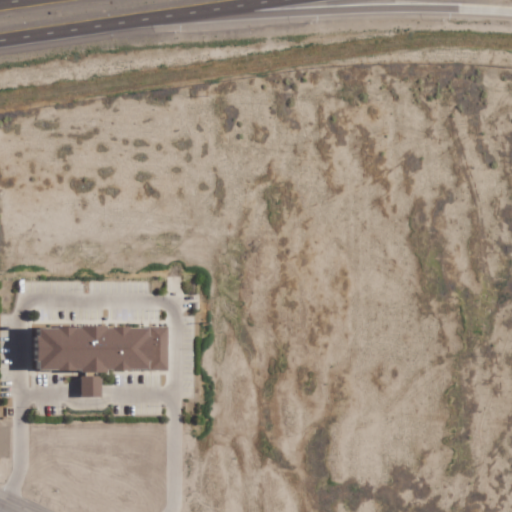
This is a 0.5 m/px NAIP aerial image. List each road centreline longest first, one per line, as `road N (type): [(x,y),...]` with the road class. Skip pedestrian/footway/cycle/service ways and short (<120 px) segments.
road 1 (motorway): [(105,25),(393,9),(511,12)]
road 2 (motorway): [(0,40),(276,0)]
